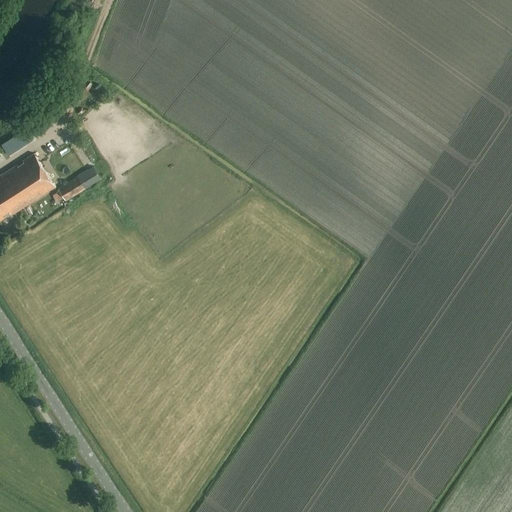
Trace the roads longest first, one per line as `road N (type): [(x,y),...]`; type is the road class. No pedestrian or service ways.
road 1 (tertiary): [(126,511),(0,318)]
road 2 (track): [(64,129),(119,0)]
